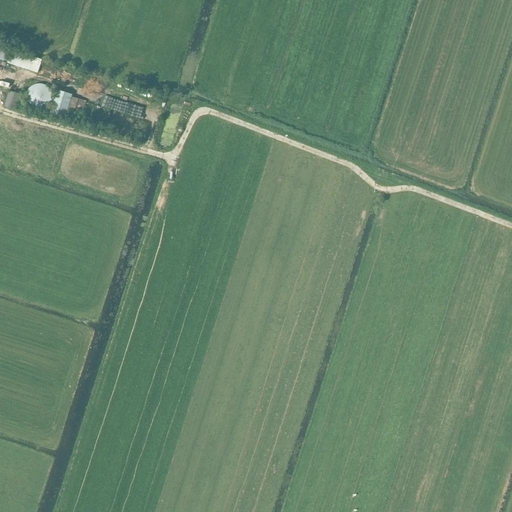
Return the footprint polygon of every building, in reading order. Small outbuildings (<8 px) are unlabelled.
[(0,61),(38,74),(42,60),(0,47),(0,61)] [(52,96),(53,93),(52,91),(52,89),(51,87),(49,85),(48,83),(45,82),(41,81),(38,81),(36,82),(33,83),(32,85),(30,88),(29,90),(28,93),(29,95),(29,97),(31,101),(32,102),(35,104),(38,105),(40,105),(42,105),(45,105),(49,102),(50,101),(52,98),(52,96)] [(9,91),(4,107),(17,111),(22,95),(9,91)] [(72,98),(73,96),(57,91),(49,117),(65,121),(67,111),(75,113),(78,100),(72,98)] [(153,132),(159,113),(114,99),(112,106),(122,109),(119,117),(134,121),(132,125),(153,132)]
